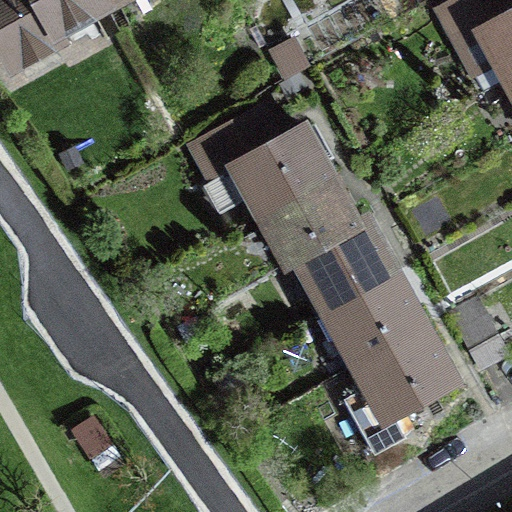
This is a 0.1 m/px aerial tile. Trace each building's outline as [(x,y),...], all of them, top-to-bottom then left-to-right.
[(105,5),(102,0),(0,0),(0,51),(10,69),(64,40),(59,30),(105,5)] [(487,88),(508,76),(511,74),(511,0),(458,0),(444,8),(487,88)] [(275,141),(258,109),(196,142),(215,177),(203,183),(219,212),(253,194),(263,213),(331,176),(304,126),(275,141)] [(356,223),(331,176),(263,213),(288,260),(298,254),(356,223)] [(366,218),(356,223),(298,254),(328,309),(395,272),(366,218)] [(424,326),(395,272),(328,309),(357,362),(424,326)] [(477,298),(451,312),(480,365),(506,351),(477,298)] [(454,382),(424,326),(357,362),(370,386),(347,398),(375,450),(402,435),(391,415),(454,382)]
